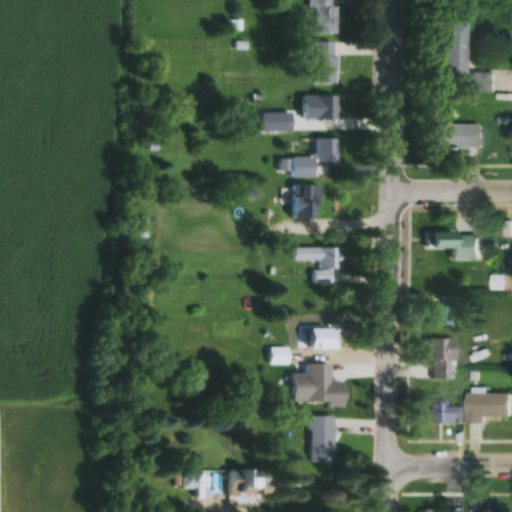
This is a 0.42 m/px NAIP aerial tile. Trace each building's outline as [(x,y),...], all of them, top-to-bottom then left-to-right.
[(309,0),(310,35),(334,35),(333,0),(309,0)] [(464,24),(432,24),(432,45),(440,45),(440,79),(464,79),(464,24)] [(312,84),(334,84),(334,42),(312,42),(312,84)] [(494,93),(494,73),(469,73),(469,93),(494,93)] [(334,120),(334,96),(310,96),(310,120),(334,120)] [(430,149),(478,149),(478,124),(430,124),(430,149)] [(288,178),(320,177),(320,163),(335,162),(335,139),(312,139),(312,159),(288,159),(288,178)] [(135,238),(147,238),(147,218),(135,218),(135,238)] [(480,261),(480,227),(460,227),(460,232),(447,232),(447,261),(480,261)] [(314,282),(330,282),(330,270),(337,270),(337,248),(290,248),(290,262),(314,262),(314,282)] [(505,276),(491,276),(491,291),(505,291),(505,276)] [(425,325),(445,325),(445,307),(425,307),(425,325)] [(301,350),(334,350),(334,330),(301,330),(301,350)] [(446,340),(430,341),(432,362),(448,361),(446,340)] [(328,365),(299,365),(299,382),(291,382),(290,406),(338,407),(338,382),(328,382),(328,365)] [(464,426),(485,426),(485,419),(511,419),(511,394),(464,394),(464,426)] [(332,417),(307,417),(306,463),(331,464),(332,417)] [(223,481),(223,496),(260,496),(260,470),(229,470),(229,481),(223,481)] [(192,472),(182,472),(182,489),(192,489),(192,472)]
